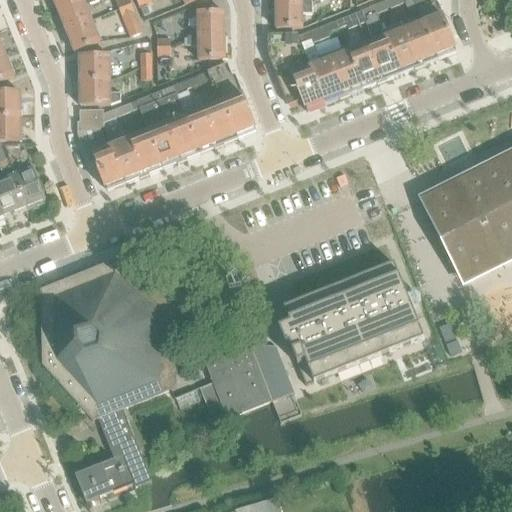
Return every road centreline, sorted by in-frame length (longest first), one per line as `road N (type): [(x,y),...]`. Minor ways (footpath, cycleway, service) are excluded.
road 1 (residential): [(27,0),(55,69),(58,151),(94,227)]
road 2 (residential): [(283,151),(487,75)]
road 3 (residential): [(94,227),(283,151)]
road 4 (residential): [(283,151),(246,56),(245,0)]
